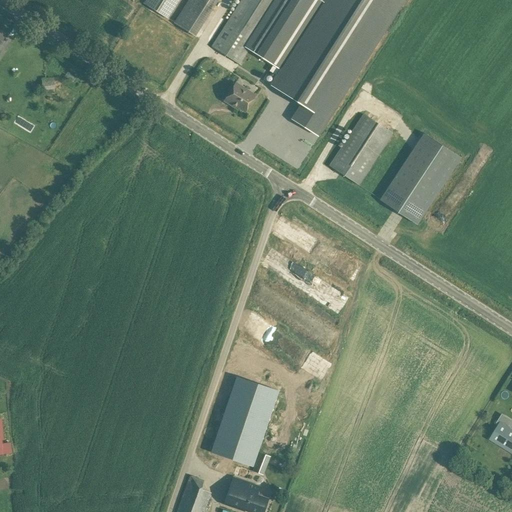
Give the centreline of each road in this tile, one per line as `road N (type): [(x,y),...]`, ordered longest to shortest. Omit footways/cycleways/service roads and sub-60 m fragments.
road 1 (unclassified): [(168,511),(282,179)]
road 2 (tertiary): [(282,179),(0,0)]
road 3 (tertiary): [(511,327),(282,179)]
